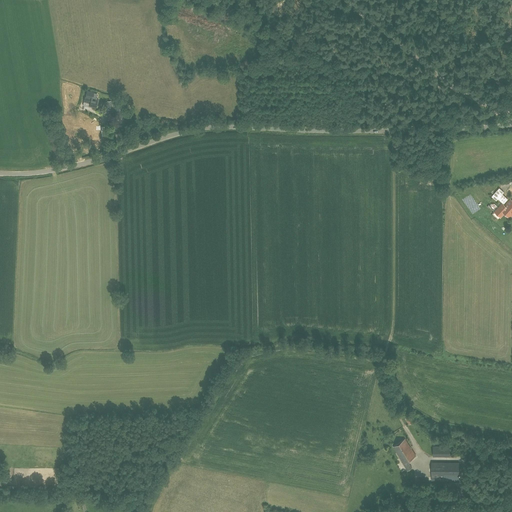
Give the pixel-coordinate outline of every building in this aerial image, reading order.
[(96,97),(96,94),(94,93),(94,92),(87,91),(86,97),(85,97),(83,104),(95,107),(96,104),(97,104),(99,100),(98,100),(98,99),(97,99),(97,97),(96,97)] [(124,116),(122,99),(114,101),(116,117),(124,116)] [(504,192),(499,188),(492,196),(496,201),(498,199),(503,203),(504,205),(504,203),(508,199),(502,194),(504,192)] [(511,200),(511,199),(505,205),(504,205),(503,203),(502,203),(501,205),(495,212),(501,217),(505,213),(510,217),(511,215),(511,214),(511,200)] [(414,421),(410,416),(405,419),(408,425),(414,421)] [(408,460),(416,455),(405,439),(393,446),(407,470),(412,467),(408,460)] [(459,461),(432,461),(431,480),(459,480),(459,461)]
